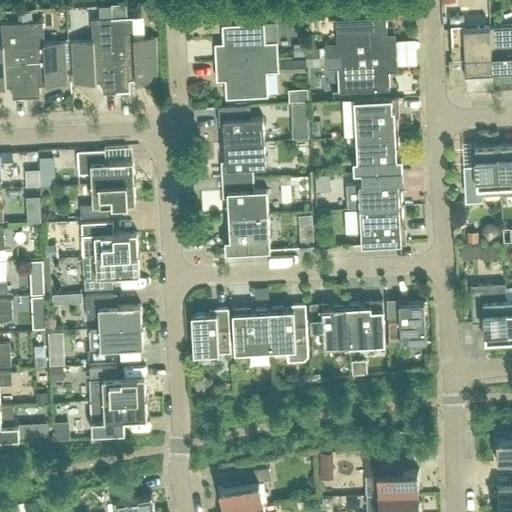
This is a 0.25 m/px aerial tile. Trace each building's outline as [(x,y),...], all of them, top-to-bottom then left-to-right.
[(492,69),(490,24),(464,26),(463,14),(450,15),(450,27),(452,56),(464,56),(465,71),(492,69)] [(133,15),(112,16),(116,91),(130,90),(129,79),(157,77),(155,35),(134,36),(133,15)] [(325,42),(325,54),(396,51),(395,38),(387,39),(386,15),(328,18),(328,19),(335,18),(337,41),(325,42)] [(116,91),(112,16),(91,17),(92,38),(72,39),(74,81),(102,80),(102,92),(116,91)] [(43,19),(22,21),(26,96),(40,95),(39,83),(67,82),(64,40),(44,41),(43,19)] [(26,96),(22,21),(1,22),(2,43),(0,43),(0,85),(12,85),(12,96),(26,96)] [(215,48),(216,60),(278,57),(277,40),(265,40),(264,22),(271,22),(271,21),(222,23),(223,47),(215,48)] [(511,23),(490,24),(492,69),(511,68),(511,23)] [(325,54),(326,60),(326,67),(338,66),(339,89),(332,90),(332,91),(390,88),(388,64),(397,63),(396,51),(325,54)] [(278,57),(216,60),(216,73),(225,72),(226,96),(275,94),(275,92),(268,93),(266,70),(278,70),(278,57)] [(416,76),(418,95),(428,94),(427,75),(416,76)] [(354,98),(356,134),(398,132),(398,131),(395,131),(395,129),(398,129),(397,118),(395,119),(394,109),(399,108),(398,95),(354,98)] [(222,140),(222,141),(264,139),(263,114),(250,115),(249,103),(218,105),(219,118),(223,118),(224,127),(222,128),(222,138),(225,138),(225,140),(222,140)] [(354,170),(362,169),(371,169),(402,168),(402,155),(397,155),(396,146),(399,145),(398,135),(396,135),(396,133),(398,133),(398,132),(356,134),(357,159),(354,159),(354,170)] [(221,165),(222,177),(253,176),(253,164),(265,163),(264,139),(222,141),(222,142),(225,142),(225,144),(222,144),(223,155),(225,154),(226,164),(221,165)] [(511,142),(498,143),(500,193),(511,192),(511,142)] [(500,193),(498,143),(475,144),(476,163),(463,164),(465,200),(482,199),(483,194),(500,193)] [(91,181),(135,179),(135,178),(134,178),(133,158),(126,158),(106,159),(105,148),(77,149),(79,172),(91,171),(92,181),(91,181)] [(347,208),(360,208),(360,206),(402,204),(402,203),(399,203),(399,201),(402,201),(401,190),(399,190),(398,181),(403,180),(402,168),(371,169),(362,169),(362,181),(346,182),(347,208)] [(226,212),(226,213),(268,211),(267,186),(254,187),(253,176),(222,177),(222,190),(227,189),(228,199),(225,199),(226,210),(228,210),(228,212),(226,212)] [(135,179),(91,181),(91,182),(92,182),(93,202),(80,203),(81,215),(108,213),(108,202),(128,201),(128,200),(135,200),(134,180),(136,180),(135,179)] [(360,206),(360,208),(362,243),(406,240),(405,227),(401,227),(400,217),(403,217),(402,206),(399,207),(399,205),(402,204),(360,206)] [(225,236),(226,250),(257,248),(257,236),(269,235),(268,211),(226,213),(226,214),(229,213),(229,215),(226,216),(227,226),(229,226),(230,236),(225,236)] [(81,221),(83,254),(139,251),(139,250),(138,250),(137,230),(130,230),(114,231),(113,219),(81,221)] [(139,252),(139,251),(83,254),(85,287),(112,286),(112,274),(132,273),(139,272),(138,252),(139,252)] [(486,269),(487,256),(471,255),(471,269),(486,269)] [(113,284),(135,284),(135,275),(113,276),(113,284)] [(508,337),(506,297),(504,297),(503,281),(470,283),(472,320),(484,319),(485,338),(508,337)] [(98,325),(98,326),(143,323),(142,323),(141,302),(134,303),(134,302),(113,303),(113,292),(85,293),(86,316),(99,315),(100,325),(98,325)] [(424,300),(400,301),(400,296),(386,297),(389,341),(426,339),(425,324),(428,321),(425,317),(424,300)] [(0,319),(13,316),(11,297),(0,297),(0,319)] [(347,301),(346,301),(349,351),(349,343),(384,342),(384,349),(385,349),(383,297),(369,298),(370,303),(360,303),(360,301),(349,301),(349,304),(347,304),(347,301)] [(349,351),(346,301),(345,301),(346,304),(344,304),(343,302),(333,302),(333,305),(323,305),(323,300),(309,301),(312,353),(313,353),(313,345),(348,343),(348,351),(349,351)] [(269,306),(272,355),(272,348),(287,347),(288,358),(304,357),(308,353),(305,301),(292,302),(292,307),(283,307),(282,305),(272,306),(272,308),(270,308),(270,306),(269,306)] [(271,355),(272,355),(269,306),(268,306),(269,308),(266,308),(266,306),(256,306),(256,309),(246,309),(246,305),(232,305),(235,357),(236,357),(236,350),(271,348),(271,355)] [(195,352),(231,350),(228,306),(215,306),(215,311),(191,312),(192,330),(190,334),(193,337),(194,359),(195,359),(195,352)] [(143,324),(143,323),(98,326),(90,326),(88,326),(90,347),(88,347),(89,359),(116,358),(116,346),(136,345),(143,344),(142,324),(143,324)] [(0,363),(11,363),(10,340),(0,340),(0,363)] [(62,351),(50,351),(50,362),(62,361),(62,351)] [(91,398),(102,398),(147,395),(146,395),(145,374),(138,375),(138,374),(117,375),(116,364),(89,365),(91,398)] [(0,403),(2,403),(2,402),(0,402),(0,395),(0,382),(12,382),(11,370),(0,370),(0,403)] [(147,395),(102,398),(91,398),(93,431),(124,429),(123,418),(140,417),(147,416),(146,396),(147,396),(147,395)] [(2,403),(0,403),(0,435),(18,435),(18,421),(14,421),(13,402),(2,403)] [(511,459),(511,433),(509,434),(509,435),(497,436),(497,446),(496,446),(496,460),(511,459)] [(365,454),(366,493),(418,491),(418,482),(419,482),(419,468),(392,468),(392,453),(365,454)] [(222,499),(223,508),(263,502),(259,479),(271,477),(269,464),(243,468),(245,481),(218,485),(220,499),(222,499)] [(112,485),(116,511),(155,511),(152,490),(139,493),(137,481),(112,485)] [(499,498),(499,508),(511,507),(511,483),(497,484),(497,498),(499,498)] [(418,491),(366,493),(366,511),(420,511),(420,501),(418,501),(418,491)] [(264,511),(263,502),(223,508),(224,511),(264,511)]
